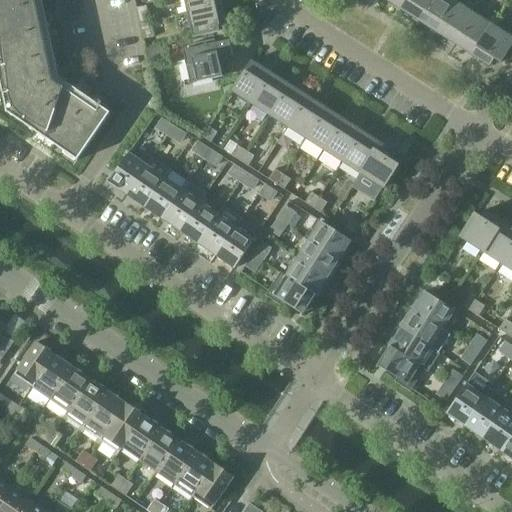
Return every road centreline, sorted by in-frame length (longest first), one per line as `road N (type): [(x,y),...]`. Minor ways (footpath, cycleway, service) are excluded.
road 1 (residential): [(315,381),(0,166)]
road 2 (residential): [(271,447),(0,277)]
road 3 (residential): [(478,127),(315,381)]
road 4 (residential): [(506,511),(315,381)]
road 5 (residential): [(286,0),(478,127)]
